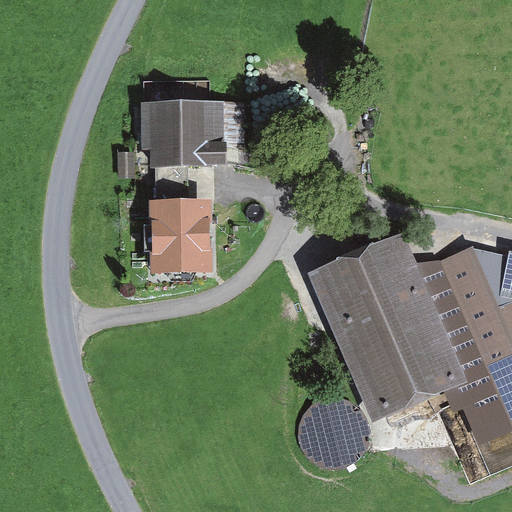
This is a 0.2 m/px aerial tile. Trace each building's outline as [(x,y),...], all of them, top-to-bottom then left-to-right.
[(228,93),(151,96),(153,154),(230,151),(228,93)] [(158,270),(206,268),(203,194),(155,197),(158,270)] [(395,232),(324,264),(385,400),(456,368),(395,232)] [(511,430),(511,308),(500,314),(472,250),(440,264),(511,430)] [(511,256),(509,256),(502,295),(511,296),(511,256)]
